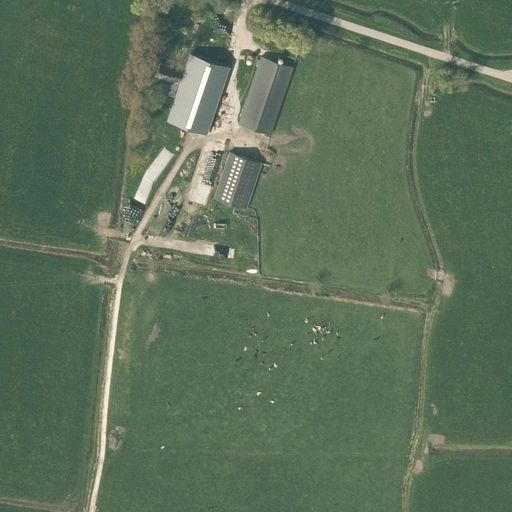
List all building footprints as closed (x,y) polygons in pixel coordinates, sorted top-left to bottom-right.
[(206,132),(228,66),(190,53),(168,119),(206,132)] [(261,55),(238,123),(270,133),(293,66),(261,55)] [(171,78),(178,80),(181,71),(174,68),(175,66),(160,61),(156,73),(171,78)] [(214,197),(246,207),(261,162),(230,151),(214,197)] [(183,219),(201,225),(210,203),(192,196),(183,219)]
